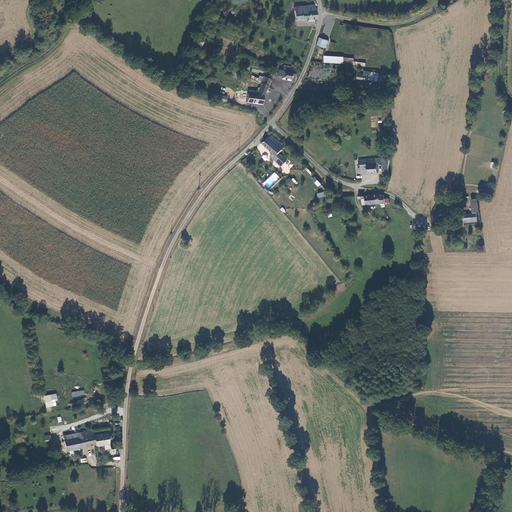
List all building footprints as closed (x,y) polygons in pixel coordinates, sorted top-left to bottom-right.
[(313,4),(292,8),(294,21),(300,19),(300,21),(315,18),(316,18),(313,4)] [(317,37),(314,44),(323,47),(326,40),(317,37)] [(201,40),(198,38),(193,50),(200,53),(201,49),(198,47),(201,40)] [(341,56),(322,54),(322,60),(341,63),(341,57),(341,56)] [(351,58),(341,57),(341,63),(362,66),(363,63),(351,61),(351,58)] [(280,78),(293,81),(296,73),(291,73),(292,69),(294,70),(295,67),(292,66),(291,67),(282,65),(281,71),(277,70),(276,76),(277,77),(280,78)] [(370,73),(362,71),(362,74),(356,73),(356,78),(369,81),(369,80),(376,81),(379,81),(380,75),(377,75),(377,74),(370,73)] [(266,76),(265,76),(262,74),(262,75),(259,81),(260,81),(268,86),(271,79),(270,78),(271,77),(271,75),(271,74),(270,74),(268,73),(267,74),(266,76)] [(262,97),(268,86),(260,81),(255,94),(247,93),(246,102),(262,103),(262,97)] [(272,152),(276,155),(278,153),(281,149),(284,146),(280,142),(271,135),(268,138),(267,138),(262,143),(272,152)] [(286,160),(278,153),(276,155),(273,158),(281,165),(286,160)] [(377,173),(377,157),(357,159),(358,164),(360,164),(365,164),(365,174),(377,173)] [(317,187),(321,185),(315,176),(311,179),(317,187)] [(327,197),(326,190),(318,192),(319,199),(327,197)] [(366,196),(366,202),(366,203),(382,202),(386,202),(386,197),(385,193),(366,195),(366,196)] [(391,197),(386,197),(386,202),(382,202),(382,206),(387,206),(386,204),(392,203),(391,197)] [(475,214),(466,215),(467,223),(476,222),(480,222),(479,212),(481,212),(480,199),(474,200),(475,214)] [(57,406),(56,394),(44,395),(45,407),(57,406)] [(79,447),(95,444),(93,434),(92,428),(76,431),(77,438),(79,447)] [(108,432),(93,434),(95,444),(95,445),(110,443),(108,432)] [(64,450),(72,448),(71,439),(71,438),(65,439),(62,440),(64,450)]
